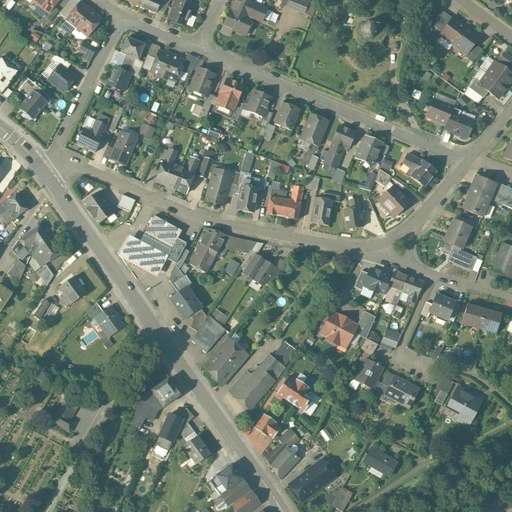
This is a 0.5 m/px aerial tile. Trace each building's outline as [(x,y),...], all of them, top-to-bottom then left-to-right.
[(41,0),(38,5),(49,14),(57,3),(59,0),(41,0)] [(59,0),(57,3),(64,8),(70,0),(59,0)] [(143,0),(141,7),(156,14),(161,0),(143,0)] [(187,0),(176,0),(169,20),(185,26),(186,25),(190,15),(195,3),(187,0)] [(267,10),(243,0),(234,0),(221,33),(230,36),(232,31),(243,35),(251,15),(263,20),(267,10)] [(309,2),(303,0),(289,0),(289,2),(289,3),(287,7),(304,14),(309,2)] [(80,3),(66,20),(77,29),(90,14),(86,10),(87,9),(80,3)] [(453,19),(441,10),(434,26),(443,33),(453,19)] [(90,14),(77,29),(88,38),(102,21),(95,15),(93,17),(90,14)] [(196,18),(190,15),(186,25),(192,27),(196,18)] [(443,33),(441,36),(454,45),(466,28),(453,18),(453,19),(443,33)] [(368,20),(365,21),(363,21),(362,22),(361,23),(354,19),(354,20),(360,24),(358,26),(357,28),(357,29),(357,30),(357,31),(357,33),(357,34),(357,35),(357,36),(358,38),(359,39),(360,40),(361,40),(361,41),(362,42),(363,42),(364,42),(365,43),(366,43),(368,43),(370,43),(371,43),(373,42),(374,41),(376,40),(378,38),(379,35),(385,38),(386,37),(379,34),(379,31),(379,29),(378,28),(377,25),(376,24),(374,22),(372,21),(371,21),(368,20)] [(357,29),(350,26),(350,27),(346,26),(346,31),(352,32),(352,35),(353,38),(354,40),(355,42),(357,44),(358,45),(360,46),(362,47),(364,48),(366,48),(369,48),(372,47),(375,46),(377,45),(378,44),(379,43),(381,45),(382,44),(376,40),(374,41),(373,42),(371,43),(370,43),(368,43),(366,43),(365,43),(364,42),(363,42),(362,42),(361,41),(361,40),(360,40),(359,39),(358,38),(357,36),(357,35),(357,34),(357,33),(356,32),(357,30),(357,29)] [(466,28),(454,45),(466,54),(467,55),(474,44),(479,38),(466,28)] [(144,46),(127,39),(120,53),(120,54),(125,56),(135,60),(139,62),(139,61),(138,61),(144,46)] [(95,51),(83,44),(79,51),(92,57),(95,51)] [(160,48),(152,44),(147,56),(156,59),(159,52),(160,49),(160,48)] [(474,44),(467,55),(466,54),(464,57),(473,63),(483,50),(474,44)] [(177,59),(159,52),(156,59),(150,72),(163,77),(171,59),(176,61),(177,59)] [(511,64),(511,58),(505,53),(497,63),(507,71),(509,69),(511,64)] [(198,59),(188,55),(185,62),(181,72),(190,76),(198,59)] [(135,60),(125,56),(119,70),(114,68),(107,85),(123,92),(130,75),(129,74),(135,60)] [(176,61),(171,59),(163,77),(176,83),(181,72),(185,62),(177,59),(176,61)] [(2,61),(0,63),(0,95),(1,97),(22,72),(12,63),(10,67),(2,61)] [(495,62),(487,74),(506,88),(511,80),(511,74),(510,73),(511,73),(511,70),(509,69),(507,71),(497,63),(495,62)] [(59,66),(46,81),(65,97),(78,83),(59,66)] [(215,75),(199,68),(193,83),(190,90),(206,96),(209,90),(215,75)] [(487,74),(480,83),(479,85),(488,92),(498,99),(506,88),(487,74)] [(29,97),(19,109),(33,121),(47,104),(50,107),(50,106),(45,101),(49,96),(35,86),(36,85),(34,83),(34,84),(23,76),(29,81),(22,90),(30,96),(29,97)] [(243,87),(227,80),(216,106),(232,112),(233,112),(237,102),(243,87)] [(488,92),(479,85),(480,83),(475,80),(469,88),(483,98),(484,99),(488,92)] [(483,98),(469,88),(464,94),(478,104),(483,98)] [(271,98),(254,91),(248,106),(249,106),(248,107),(252,109),(251,113),(262,118),(263,118),(265,112),(271,98)] [(208,94),(199,117),(205,119),(214,97),(208,94)] [(454,108),(434,100),(426,117),(447,126),(454,109),(454,108)] [(237,102),(233,112),(232,112),(230,119),(237,122),(244,105),(237,102)] [(300,110),(284,103),(275,125),(291,132),(300,110)] [(121,108),(110,131),(114,132),(124,109),(121,108)] [(461,112),(454,109),(447,126),(445,129),(467,138),(474,122),(459,116),(461,112)] [(265,112),(263,118),(262,118),(259,127),(266,130),(268,125),(273,114),(265,112)] [(311,115),(301,140),(318,146),(328,122),(311,115)] [(156,119),(150,117),(146,126),(152,129),(156,119)] [(107,126),(96,121),(91,132),(84,129),(77,145),(95,153),(102,138),(104,132),(107,126)] [(146,126),(144,125),(140,133),(145,136),(144,137),(150,139),(154,130),(152,129),(146,126)] [(275,128),(268,125),(266,130),(263,139),(270,142),(275,128)] [(339,126),(333,141),(333,142),(328,152),(325,162),(324,164),(336,170),(346,147),(349,149),(355,133),(350,131),(344,128),(344,129),(339,126)] [(138,139),(121,132),(114,149),(109,159),(126,167),(138,139)] [(366,137),(356,159),(373,166),(378,153),(382,144),(366,137)] [(511,142),(510,141),(503,158),(511,161),(511,142)] [(389,147),(382,144),(378,153),(385,156),(386,155),(389,147)] [(108,146),(103,157),(109,159),(114,149),(108,146)] [(177,153),(169,150),(164,162),(172,165),(177,153)] [(328,152),(323,150),(320,160),(325,162),(328,152)] [(246,152),(241,173),(248,175),(254,155),(246,152)] [(422,161),(407,154),(403,164),(414,172),(422,161)] [(319,158),(312,156),(308,168),(314,170),(319,158)] [(199,161),(191,158),(186,171),(194,174),(199,161)] [(205,159),(199,176),(207,179),(213,162),(205,159)] [(276,169),(287,172),(289,166),(271,161),(267,176),(274,178),(276,169)] [(390,163),(385,161),(382,168),(387,170),(390,163)] [(437,172),(422,161),(414,172),(410,177),(425,188),(437,172)] [(164,162),(156,182),(171,188),(179,168),(172,165),(164,162)] [(220,166),(212,164),(210,173),(213,174),(213,173),(218,174),(219,171),(220,166)] [(186,171),(179,168),(171,188),(186,194),(194,174),(186,171)] [(339,170),(338,170),(335,173),(332,181),(340,183),(345,172),(339,170)] [(390,177),(380,170),(378,176),(375,182),(384,187),(388,184),(386,182),(390,177)] [(219,171),(218,174),(213,173),(213,174),(206,201),(224,206),(230,184),(232,178),(231,178),(232,174),(219,171)] [(240,174),(232,172),(232,174),(231,178),(232,178),(230,184),(237,186),(240,174)] [(370,173),(365,185),(361,183),(359,188),(371,192),(375,182),(378,176),(370,173)] [(240,174),(237,186),(235,194),(240,196),(243,181),(244,180),(245,176),(240,174)] [(495,185),(476,177),(463,210),(482,218),(490,199),(491,199),(491,200),(503,206),(509,192),(495,186),(495,185)] [(250,182),(244,180),(243,181),(240,196),(237,210),(254,213),(258,189),(260,180),(250,178),(250,182)] [(320,180),(312,178),(310,188),(310,190),(318,192),(320,180)] [(408,204),(388,183),(388,184),(384,187),(374,197),(394,217),(408,204)] [(295,187),(294,187),(292,198),(291,202),(300,204),(303,188),(295,187)] [(287,192),(272,190),(270,198),(285,201),(286,201),(287,192)] [(99,192),(83,204),(88,210),(87,211),(93,219),(93,218),(98,225),(114,213),(99,192)] [(511,192),(509,192),(503,206),(511,209),(511,192)] [(340,197),(323,194),(322,199),(333,201),(333,202),(340,203),(340,197)] [(16,195),(7,201),(8,201),(0,206),(0,220),(1,221),(3,220),(6,225),(18,216),(27,210),(16,195)] [(135,201),(122,196),(117,207),(130,213),(135,201)] [(285,201),(270,198),(267,215),(275,216),(282,217),(285,201)] [(292,198),(289,198),(289,201),(286,201),(285,201),(282,217),(289,218),(289,219),(297,220),(300,204),(291,202),(292,198)] [(322,199),(315,198),(311,223),(329,226),(333,202),(333,201),(322,199)] [(357,199),(352,200),(352,198),(349,198),(351,210),(359,209),(357,199)] [(351,210),(344,211),(346,230),(362,227),(360,209),(359,209),(351,210)] [(454,220),(469,226),(471,221),(456,215),(454,220)] [(181,232),(154,217),(143,236),(144,237),(145,237),(170,251),(171,251),(177,239),(181,232)] [(476,258),(455,249),(456,247),(461,250),(465,241),(463,240),(468,228),(470,229),(471,228),(453,221),(444,242),(445,243),(442,251),(451,255),(448,262),(471,271),(476,258)] [(49,241),(39,227),(19,241),(10,252),(23,261),(31,252),(32,254),(49,241)] [(226,236),(208,230),(189,265),(206,274),(218,252),(226,236)] [(167,257),(129,236),(118,257),(156,278),(166,260),(165,259),(167,257)] [(233,238),(226,236),(218,252),(224,255),(227,249),(233,238)] [(256,243),(233,238),(227,249),(249,254),(251,252),(256,243)] [(177,239),(171,251),(170,251),(167,257),(165,259),(166,260),(175,265),(175,264),(184,249),(187,244),(177,239)] [(49,241),(32,254),(42,268),(59,256),(59,255),(49,241)] [(511,247),(502,243),(491,271),(511,279),(511,247)] [(184,249),(175,264),(175,265),(173,269),(174,271),(171,272),(174,277),(169,280),(178,293),(186,288),(191,284),(185,276),(183,277),(178,269),(181,268),(189,252),(184,249)] [(255,255),(251,252),(249,254),(240,267),(245,270),(255,255)] [(245,270),(243,274),(253,281),(265,261),(256,255),(255,255),(245,270)] [(239,265),(232,260),(224,272),(232,277),(239,265)] [(275,268),(265,261),(253,281),(262,287),(265,284),(275,268)] [(25,271),(16,264),(7,275),(16,282),(18,284),(25,271)] [(275,268),(265,284),(270,287),(280,271),(275,268)] [(48,269),(39,275),(47,287),(53,276),(48,269)] [(363,286),(368,274),(361,271),(354,288),(361,291),(364,286),(363,286)] [(408,277),(395,271),(391,278),(384,295),(382,300),(383,300),(389,288),(396,290),(402,293),(408,277)] [(74,277),(59,288),(66,298),(71,304),(71,305),(86,294),(74,277)] [(423,282),(408,277),(402,293),(409,295),(406,301),(414,304),(423,282)] [(191,284),(186,288),(190,294),(195,291),(191,284)] [(2,289),(0,287),(0,312),(1,313),(12,295),(7,292),(9,289),(4,286),(2,289)] [(178,293),(170,299),(185,320),(201,309),(190,294),(186,288),(178,293)] [(396,290),(389,288),(385,298),(386,299),(386,301),(391,303),(396,290)] [(391,303),(390,304),(396,306),(399,301),(402,293),(396,290),(391,303)] [(455,304),(436,296),(432,305),(429,313),(430,313),(448,320),(455,304)] [(71,304),(66,298),(62,301),(67,307),(71,304)] [(45,300),(37,312),(43,316),(50,304),(45,300)] [(405,303),(399,301),(396,306),(391,318),(397,320),(405,303)] [(103,313),(96,303),(85,316),(90,322),(95,319),(95,318),(103,313)] [(426,303),(421,315),(428,318),(430,313),(429,313),(432,305),(426,303)] [(502,315),(467,305),(462,324),(496,334),(502,315)] [(125,327),(111,307),(103,313),(95,318),(95,319),(109,338),(125,327)] [(364,312),(356,327),(357,327),(354,334),(366,340),(366,339),(375,318),(364,312)] [(197,314),(189,327),(197,333),(206,320),(197,314)] [(223,318),(217,314),(213,319),(222,324),(224,321),(222,319),(223,318)] [(331,314),(321,332),(329,337),(327,341),(337,346),(339,342),(347,346),(354,334),(357,327),(356,327),(350,324),(351,322),(340,316),(339,318),(331,314)] [(226,331),(206,320),(197,333),(191,341),(206,354),(226,331)] [(283,322),(273,335),(278,339),(288,325),(283,322)] [(395,335),(386,332),(383,338),(393,341),(395,335)] [(302,342),(290,334),(284,342),(296,351),(302,342)] [(393,341),(383,338),(380,346),(391,352),(393,348),(395,349),(398,343),(393,341)] [(378,345),(366,339),(366,340),(361,349),(372,356),(378,345)] [(247,356),(228,340),(205,367),(221,387),(247,356)] [(296,351),(284,342),(277,352),(288,361),(296,351)] [(288,361),(277,352),(273,358),(284,367),(288,361)] [(462,357),(451,354),(453,365),(464,363),(462,357)] [(273,358),(271,356),(260,368),(275,381),(285,368),(284,367),(273,358)] [(476,361),(462,357),(464,363),(465,368),(473,371),(476,361)] [(377,365),(365,359),(357,376),(359,383),(372,390),(383,368),(378,366),(378,365),(377,365)] [(251,375),(233,396),(250,411),(275,381),(260,368),(259,367),(251,375)] [(247,371),(228,392),(233,396),(251,375),(247,371)] [(454,383),(442,377),(436,388),(447,394),(454,383)] [(389,388),(385,396),(386,396),(409,408),(418,390),(394,378),(389,388)] [(310,389),(296,379),(294,382),(290,379),(286,385),(283,384),(276,394),(304,413),(312,401),(310,400),(314,394),(308,391),(310,389)] [(167,380),(152,391),(152,392),(163,407),(163,408),(180,396),(175,389),(174,389),(167,380)] [(381,384),(375,397),(383,401),(386,396),(385,396),(389,388),(381,384)] [(474,397),(457,388),(447,407),(460,414),(456,421),(468,427),(481,402),(473,398),(474,397)] [(152,392),(145,397),(135,414),(146,419),(152,422),(157,412),(163,407),(152,392)] [(76,408),(65,402),(58,413),(57,413),(52,423),(65,430),(71,420),(69,419),(76,408)] [(185,403),(166,416),(175,428),(193,415),(185,403)] [(146,419),(135,414),(130,424),(140,429),(146,419)] [(277,423),(264,414),(254,428),(267,437),(268,436),(273,439),(281,428),(276,425),(277,423)] [(195,433),(188,423),(181,429),(179,433),(185,440),(195,433)] [(290,430),(278,440),(282,444),(264,458),(270,465),(286,448),(288,449),(299,440),(290,430)] [(176,440),(165,435),(158,451),(169,456),(176,440)] [(197,437),(182,447),(195,466),(210,455),(197,437)] [(270,465),(269,466),(280,480),(299,460),(288,449),(286,448),(270,465)] [(397,463),(372,448),(364,462),(372,467),(373,466),(390,476),(397,463)] [(334,464),(328,456),(323,459),(329,468),(334,464)] [(323,459),(288,485),(302,503),(336,477),(329,468),(323,459)] [(242,480),(232,465),(216,477),(210,482),(217,492),(223,487),(226,491),(242,480)] [(226,491),(220,496),(220,497),(227,507),(251,491),(243,479),(242,480),(226,491)] [(341,490),(331,506),(332,507),(332,506),(341,511),(342,511),(351,496),(341,490)] [(200,492),(195,502),(201,505),(206,495),(200,492)] [(252,492),(235,504),(240,511),(247,511),(260,503),(252,492)] [(216,494),(209,500),(212,503),(219,497),(216,494)]
